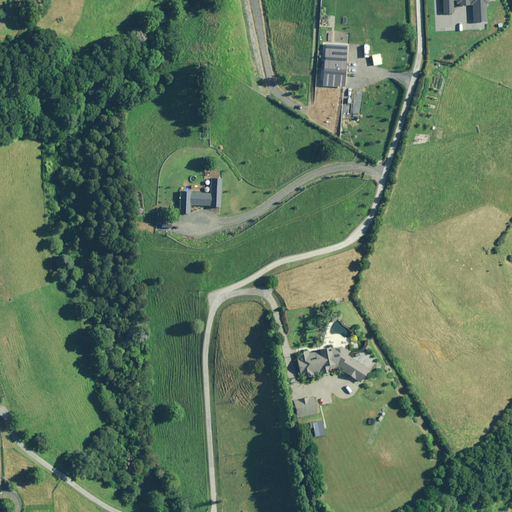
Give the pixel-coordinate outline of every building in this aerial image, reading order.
[(454,12),(453,0),(455,0),(456,4),(471,4),(472,21),(488,20),(487,0),(441,0),(443,13),(454,12)] [(323,41),(321,85),(345,86),(347,42),(323,41)] [(210,178),(210,192),(179,192),(178,205),(178,213),(190,213),(190,205),(220,206),(221,193),(221,178),(210,178)] [(294,354),(299,377),(302,376),(302,379),(313,377),(312,373),(319,372),(319,375),(320,376),(331,374),(330,370),(337,369),(359,382),(369,369),(347,355),(348,352),(340,345),(311,351),(312,352),(308,353),(308,351),(307,350),(301,351),(301,353),(294,354)] [(313,397),(291,401),(295,418),(316,413),(313,397)]
